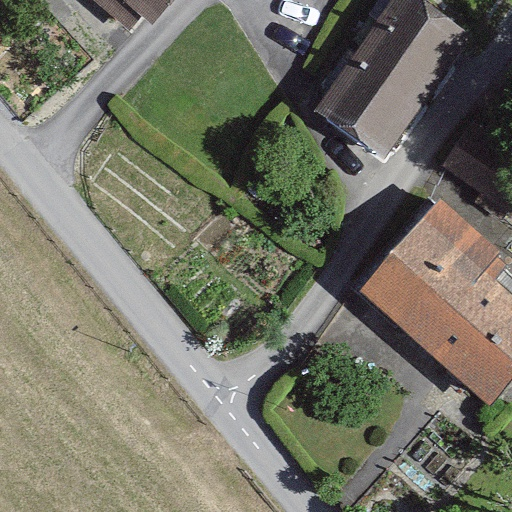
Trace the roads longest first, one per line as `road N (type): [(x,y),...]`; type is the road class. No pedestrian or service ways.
road 1 (residential): [(223,408),(303,322),(377,204),(511,25)]
road 2 (residential): [(223,408),(27,172)]
road 3 (residential): [(27,172),(187,0)]
road 4 (residential): [(309,511),(223,408)]
